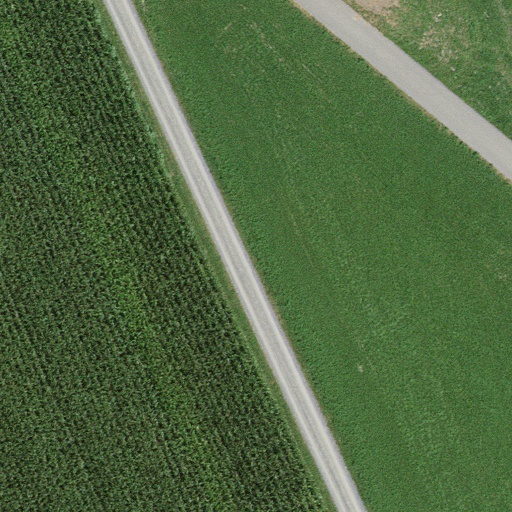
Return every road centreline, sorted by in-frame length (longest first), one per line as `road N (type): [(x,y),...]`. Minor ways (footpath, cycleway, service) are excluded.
road 1 (track): [(355,511),(117,0)]
road 2 (track): [(511,158),(322,0)]
